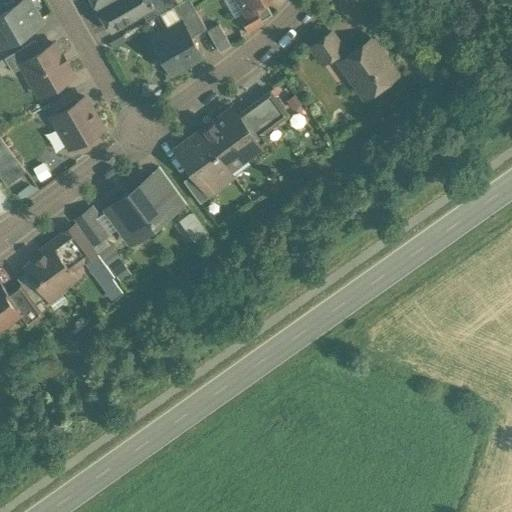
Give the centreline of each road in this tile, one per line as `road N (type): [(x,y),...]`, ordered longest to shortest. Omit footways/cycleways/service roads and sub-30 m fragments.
road 1 (secondary): [(47,511),(511,184)]
road 2 (residential): [(141,137),(283,32),(311,0)]
road 3 (residential): [(0,240),(141,137)]
road 4 (residential): [(60,0),(141,137)]
